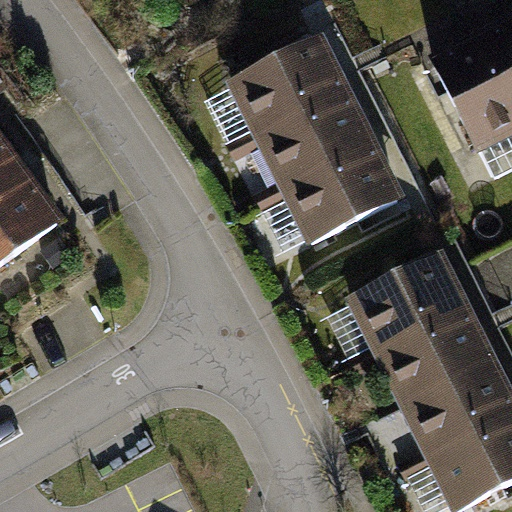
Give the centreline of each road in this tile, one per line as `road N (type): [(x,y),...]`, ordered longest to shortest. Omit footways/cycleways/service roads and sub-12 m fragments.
road 1 (residential): [(231,344),(106,110),(20,0)]
road 2 (residential): [(231,344),(0,467)]
road 3 (residential): [(312,511),(231,344)]
